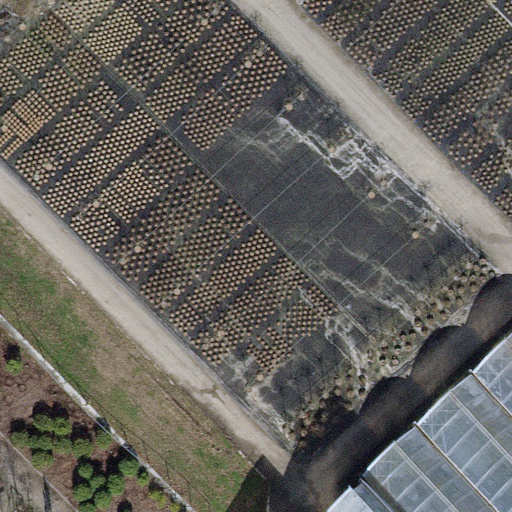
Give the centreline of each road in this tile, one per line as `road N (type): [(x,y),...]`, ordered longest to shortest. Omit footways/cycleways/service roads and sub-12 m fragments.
road 1 (track): [(0,176),(314,489),(511,303)]
road 2 (track): [(267,0),(511,247)]
